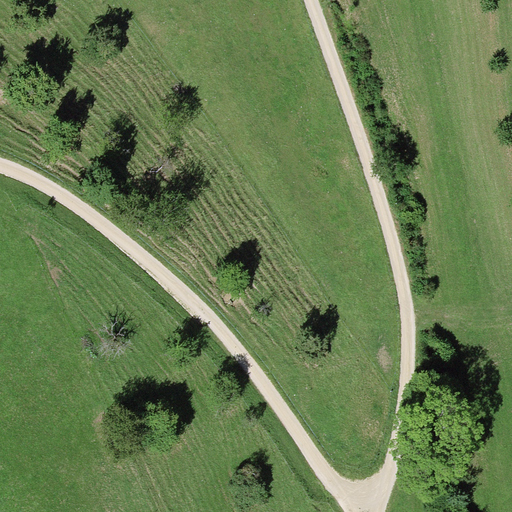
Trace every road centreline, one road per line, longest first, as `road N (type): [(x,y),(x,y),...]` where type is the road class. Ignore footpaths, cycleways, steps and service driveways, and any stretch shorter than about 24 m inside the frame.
road 1 (track): [(368,511),(394,445),(405,328),(374,188),(306,0)]
road 2 (track): [(362,511),(328,481),(286,415),(186,301),(60,195),(0,166)]
